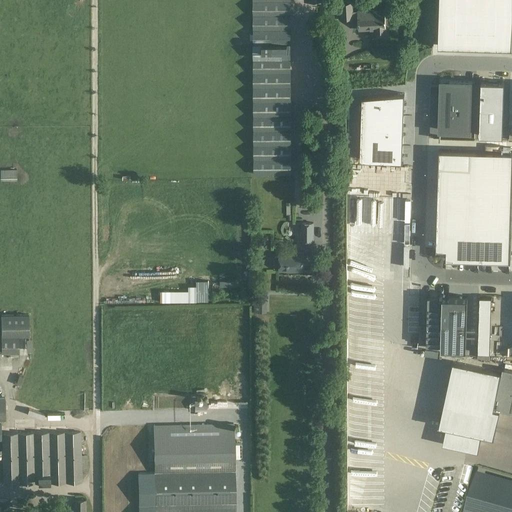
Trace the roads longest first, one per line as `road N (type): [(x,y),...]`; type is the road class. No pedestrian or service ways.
road 1 (track): [(96,511),(93,0)]
road 2 (unclassified): [(511,67),(424,66),(417,274)]
road 3 (unknown): [(511,470),(437,465),(411,455),(411,427),(421,411),(440,406)]
